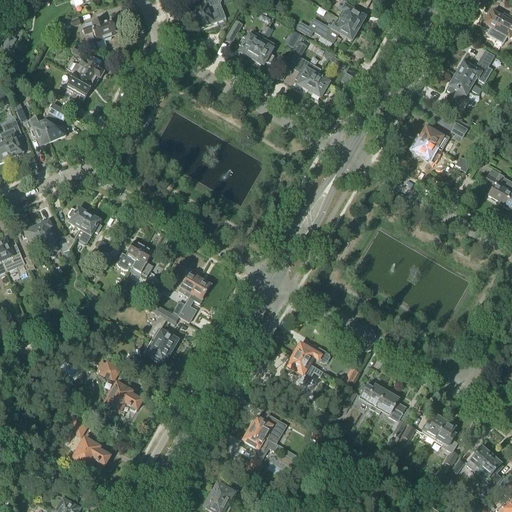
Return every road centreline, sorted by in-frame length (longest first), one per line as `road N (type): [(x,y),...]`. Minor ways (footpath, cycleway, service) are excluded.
road 1 (residential): [(255,275),(119,511)]
road 2 (tertiary): [(139,511),(272,284)]
road 3 (residential): [(158,511),(287,291)]
road 4 (residential): [(331,151),(159,50)]
road 5 (residential): [(85,171),(255,275)]
road 6 (residential): [(287,291),(457,394)]
road 7 (residential): [(359,167),(456,0)]
road 8 (tertiary): [(344,158),(436,0)]
road 9 (residential): [(511,255),(359,167)]
road 10 (residential): [(418,0),(331,151)]
road 11 (residential): [(159,50),(85,171)]
road 12 (tertiary): [(337,172),(304,212),(277,276)]
road 13 (tertiary): [(277,276),(319,220),(337,172)]
